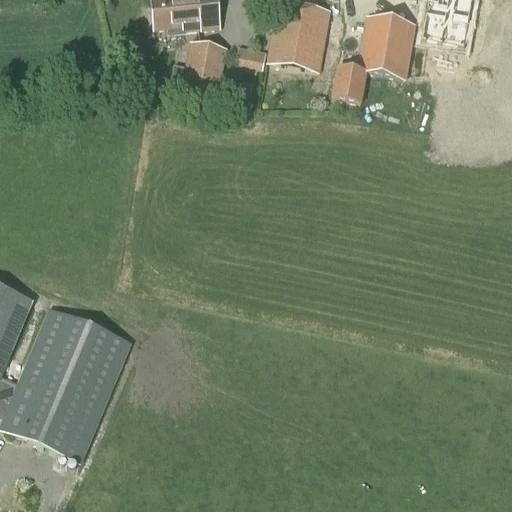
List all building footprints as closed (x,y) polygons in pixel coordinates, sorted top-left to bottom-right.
[(219,34),(215,0),(176,0),(177,1),(149,4),(153,36),(180,33),(181,38),(219,34)] [(248,0),(250,10),(278,6),(277,0),(248,0)] [(427,0),(420,45),(463,52),(471,0),(427,0)] [(317,78),(330,19),(309,15),(309,17),(296,14),(296,12),(287,11),(282,38),(270,36),(263,67),(284,71),(285,67),(298,69),(297,74),(317,78)] [(366,79),(405,86),(415,29),(365,21),(355,75),(336,72),(330,104),(361,109),(366,79)] [(226,54),(189,47),(178,105),(213,112),(215,112),(226,54)] [(0,382),(0,383),(32,306),(0,293),(0,382)] [(0,437),(80,470),(130,349),(48,314),(16,389),(0,383),(0,382),(0,424),(1,425),(0,427),(0,437)]
